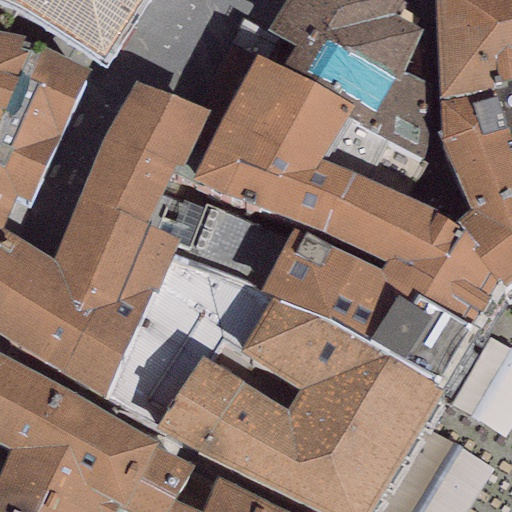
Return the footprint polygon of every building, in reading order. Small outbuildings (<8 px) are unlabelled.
[(145,0),(0,0),(0,6),(103,69),(145,0)] [(407,6),(395,0),(293,0),(266,43),(254,66),(257,67),(353,117),(346,129),(420,168),(429,98),(403,80),(420,45),(389,31),(407,6)] [(511,0),(429,0),(438,148),(471,225),(460,237),(467,249),(497,299),(501,306),(511,296),(511,0)] [(91,79),(0,48),(0,298),(21,247),(2,238),(14,207),(27,212),(91,79)] [(353,117),(257,67),(210,159),(190,196),(296,242),(325,259),(359,189),(320,171),(346,129),(353,117)] [(21,247),(0,298),(0,342),(104,410),(107,404),(175,261),(178,255),(147,239),(212,123),(134,91),(54,267),(27,253),(21,247)] [(453,243),(359,189),(325,259),(472,343),(497,299),(467,249),(453,243)] [(261,303),(274,310),(332,343),(437,403),(472,343),(325,259),(296,242),(261,303)] [(247,292),(175,261),(107,404),(158,433),(220,343),(242,358),(274,310),(261,303),(247,292)] [(158,433),(247,480),(332,343),(274,310),(242,358),(220,343),(158,433)] [(437,403),(332,343),(247,480),(310,511),(381,511),(446,408),(437,403)] [(128,511),(159,454),(0,372),(0,454),(16,463),(0,494),(0,511),(128,511)] [(264,511),(159,454),(128,511),(264,511)]
